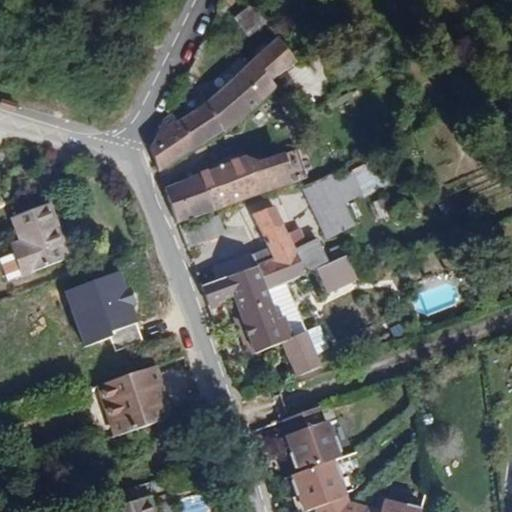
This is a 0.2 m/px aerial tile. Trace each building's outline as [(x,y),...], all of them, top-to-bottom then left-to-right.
[(250,36),(269,21),(255,2),(236,17),(250,36)] [(185,115),(168,106),(148,146),(161,174),(258,111),(281,87),(299,65),(281,41),(185,115)] [(246,154),(228,161),(241,200),(304,175),(292,146),(250,164),(246,154)] [(228,161),(165,188),(178,227),(241,200),(228,161)] [(373,161),(354,169),(367,195),(385,187),(373,161)] [(357,227),(347,203),(364,195),(351,167),(303,188),(326,240),(357,227)] [(386,198),(372,203),(378,219),(391,214),(386,198)] [(69,256),(49,202),(12,216),(20,237),(24,246),(11,251),(0,254),(0,265),(5,280),(69,256)] [(267,291),(308,272),(282,204),(260,214),(273,251),(255,259),(267,291)] [(24,246),(20,237),(8,241),(11,251),(24,246)] [(356,281),(347,257),(308,272),(317,296),(356,281)] [(255,259),(200,283),(209,310),(230,300),(252,350),(285,339),(267,291),(255,259)] [(300,378),(324,368),(309,330),(285,339),(300,378)] [(149,361),(93,379),(112,433),(167,414),(149,361)] [(321,417),(316,403),(282,414),(287,430),(284,431),(289,448),(286,449),(291,464),(294,463),(297,471),(335,459),(333,455),(337,453),(336,449),(339,448),(333,433),(330,434),(324,416),(321,417)] [(289,448),(284,431),(278,433),(283,450),(286,449),(289,448)] [(313,507),(314,511),(350,511),(353,502),(345,500),(338,477),(341,476),(335,459),(297,471),(290,474),(291,477),(288,478),(293,494),(296,493),(302,510),(313,507)] [(159,511),(154,492),(110,504),(112,511),(159,511)] [(296,493),(293,494),(289,494),(294,510),(302,510),(296,493)] [(379,509),(353,502),(350,511),(419,511),(421,506),(406,502),(406,504),(382,497),(379,509)]
